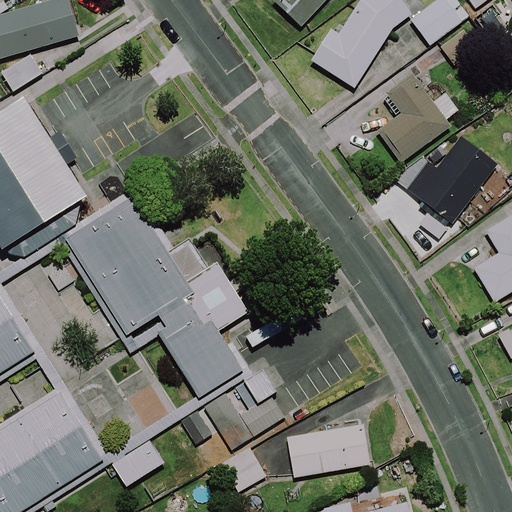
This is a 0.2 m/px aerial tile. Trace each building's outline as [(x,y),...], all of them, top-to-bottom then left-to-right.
[(75,0),(78,13),(117,5),(116,0),(75,0)] [(327,0),(273,0),(270,4),(298,31),(327,0)] [(336,37),(329,33),(308,64),(351,92),(389,34),(412,13),(400,0),(363,0),(357,6),(336,37)] [(467,19),(452,0),(440,0),(408,24),(427,49),(467,19)] [(488,0),(465,0),(474,11),(488,0)] [(0,62),(75,40),(63,1),(0,20),(0,62)] [(508,31),(485,4),(468,18),(492,46),(508,31)] [(478,52),(464,32),(438,51),(452,70),(478,52)] [(41,78),(30,58),(0,74),(0,78),(9,96),(41,78)] [(448,130),(413,79),(381,101),(394,119),(377,131),(400,164),(448,130)] [(17,106),(0,117),(0,234),(10,250),(81,203),(17,106)] [(494,169),(457,140),(435,169),(419,157),(397,186),(449,227),(494,169)] [(130,202),(66,243),(129,337),(192,296),(130,202)] [(511,216),(510,213),(494,223),(480,232),(496,258),(473,273),(493,305),(511,293),(511,216)] [(43,275),(56,295),(69,286),(71,289),(81,283),(76,274),(68,278),(60,265),(43,275)] [(0,301),(0,376),(35,354),(0,301)] [(195,304),(154,331),(200,401),(241,374),(195,304)] [(511,341),(505,330),(481,342),(488,354),(511,341)] [(277,394),(264,372),(233,390),(238,399),(246,394),(254,408),(277,394)] [(240,419),(221,390),(198,405),(229,454),(283,419),(274,406),(255,418),(251,412),(240,419)] [(61,392),(0,431),(0,511),(25,511),(106,459),(61,392)] [(368,467),(361,427),(283,441),(290,481),(368,467)] [(265,479),(248,450),(220,467),(237,495),(265,479)] [(137,511),(165,498),(141,451),(111,466),(134,511),(137,511)] [(404,511),(403,505),(378,511),(370,511),(368,500),(324,511),(404,511)]
